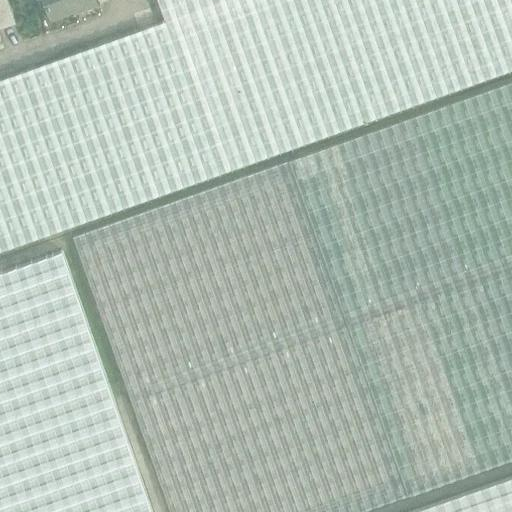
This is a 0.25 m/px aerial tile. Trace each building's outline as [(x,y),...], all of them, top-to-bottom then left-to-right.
[(155,26),(0,80),(0,251),(65,228),(68,227),(511,69),(511,0),(156,0),(165,22),(155,26)] [(0,0),(0,29),(16,24),(7,0),(0,0)] [(82,11),(96,6),(94,0),(43,0),(51,19),(81,8),(82,11)] [(511,81),(507,83),(299,156),(72,237),(131,402),(169,511),(361,511),(394,501),(511,459),(511,81)] [(0,511),(165,511),(68,236),(0,260),(0,511)] [(511,511),(511,476),(407,511),(511,511)]
